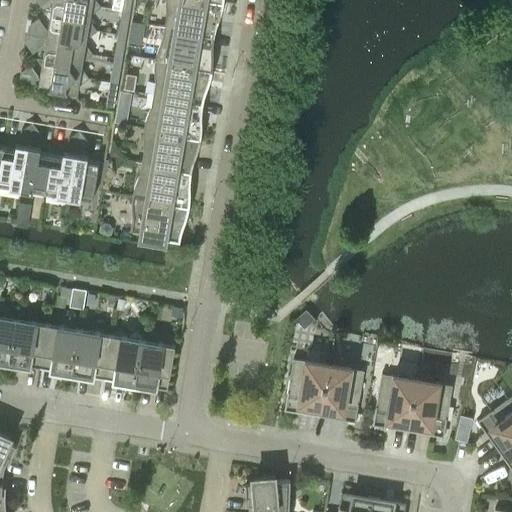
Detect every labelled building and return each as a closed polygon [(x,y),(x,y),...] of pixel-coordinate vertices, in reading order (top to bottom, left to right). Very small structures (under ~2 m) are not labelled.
[(96,0),(52,0),(50,13),(89,19),(90,13),(101,6),(96,0)] [(123,0),(121,9),(129,11),(131,0),(123,0)] [(219,0),(165,0),(166,2),(166,12),(164,25),(208,32),(210,21),(215,22),(216,12),(218,12),(219,0)] [(121,9),(117,33),(125,34),(129,11),(121,9)] [(89,19),(50,13),(46,36),(85,43),(86,37),(97,30),(89,19)] [(164,25),(162,38),(160,41),(156,55),(155,58),(208,67),(210,55),(209,55),(211,45),(206,44),(208,32),(164,25)] [(121,58),(122,53),(125,34),(117,33),(114,57),(121,58)] [(85,43),(46,36),(42,60),(81,67),(82,60),(93,53),(85,43)] [(114,57),(110,80),(117,82),(121,58),(114,57)] [(208,67),(155,58),(154,69),(155,80),(153,93),(197,100),(199,89),(203,90),(205,80),(206,80),(208,67)] [(81,67),(42,60),(38,84),(56,88),(64,94),(70,90),(77,91),(78,84),(89,77),(81,67)] [(113,106),(117,87),(117,82),(110,80),(106,104),(113,106)] [(153,93),(151,106),(149,109),(144,123),(144,126),(197,135),(199,123),(198,123),(200,112),(195,112),(197,100),(153,93)] [(18,147),(4,145),(0,166),(0,183),(21,187),(32,121),(21,129),(18,147)] [(40,132),(32,121),(21,187),(45,191),(51,153),(37,150),(40,132)] [(197,135),(144,126),(143,137),(144,148),(141,161),(185,168),(187,157),(192,158),(194,147),(195,148),(197,135)] [(65,155),(51,153),(45,191),(68,195),(79,129),(68,137),(65,155)] [(87,140),(79,129),(68,195),(93,199),(99,161),(84,158),(87,140)] [(141,161),(139,173),(138,177),(133,190),(132,194),(185,203),(188,191),(186,190),(188,180),(183,179),(185,168),(141,161)] [(185,203),(132,194),(131,205),(132,216),(130,229),(174,237),(176,225),(180,225),(182,215),(183,216),(185,203)] [(0,314),(0,359),(9,361),(16,317),(0,314)] [(16,317),(9,361),(40,367),(48,322),(16,317)] [(48,322),(40,367),(72,372),(79,328),(48,322)] [(79,328),(72,372),(103,377),(111,333),(79,328)] [(111,333),(103,377),(135,383),(142,338),(111,333)] [(142,338),(135,383),(167,388),(175,344),(142,338)] [(320,414),(328,363),(293,357),(284,408),(320,414)] [(328,363),(320,414),(355,420),(364,369),(328,363)] [(408,429),(416,378),(381,372),(372,423),(408,429)] [(416,378),(408,429),(443,435),(452,384),(416,378)] [(498,448),(511,437),(511,393),(477,419),(498,448)] [(0,471),(3,472),(3,471),(6,462),(9,463),(10,459),(16,443),(8,440),(10,435),(0,430),(0,471)] [(511,437),(498,448),(511,467),(511,437)] [(247,511),(288,511),(290,478),(275,479),(274,474),(244,476),(245,482),(245,492),(245,502),(248,502),(247,511)] [(370,511),(373,496),(341,491),(337,511),(330,511),(326,511),(325,511),(370,511)] [(373,496),(370,511),(403,511),(406,501),(373,496)]
